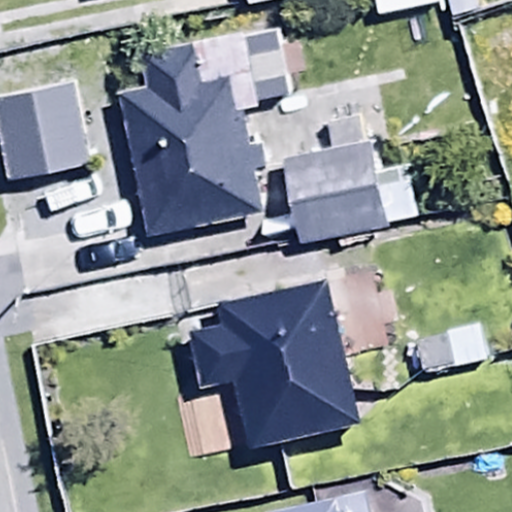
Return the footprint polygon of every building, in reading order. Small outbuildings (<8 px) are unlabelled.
[(330,0),(242,0),(244,14),(331,0),(330,0)] [(511,36),(477,45),(485,78),(511,71),(511,36)] [(150,97),(118,103),(150,248),(263,223),(233,86),(202,93),(194,55),(143,66),(150,97)] [(78,93),(0,103),(0,161),(4,191),(90,179),(78,93)] [(295,251),(389,233),(418,227),(409,186),(381,192),(366,117),(322,126),(329,162),(279,171),(295,251)] [(389,233),(295,251),(303,292),(397,274),(389,233)] [(236,390),(251,462),(356,440),(325,292),(216,315),(220,335),(185,342),(196,398),(236,390)]
